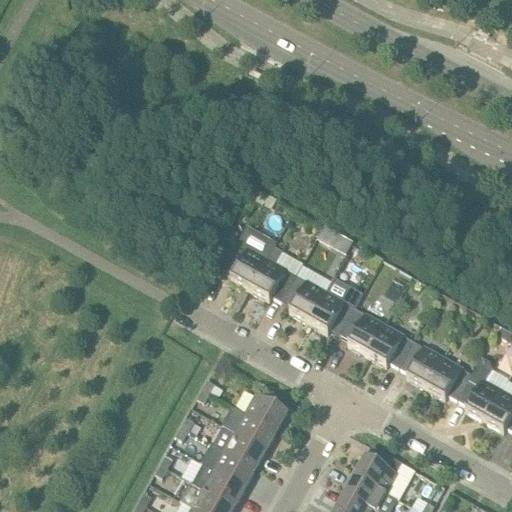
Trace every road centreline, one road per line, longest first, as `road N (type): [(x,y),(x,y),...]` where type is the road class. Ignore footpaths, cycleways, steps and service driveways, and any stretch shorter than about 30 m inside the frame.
road 1 (primary): [(212,0),(511,152)]
road 2 (primary): [(511,101),(319,0)]
road 3 (residential): [(345,402),(176,307)]
road 4 (residential): [(511,494),(345,402)]
road 5 (residential): [(284,511),(345,402)]
